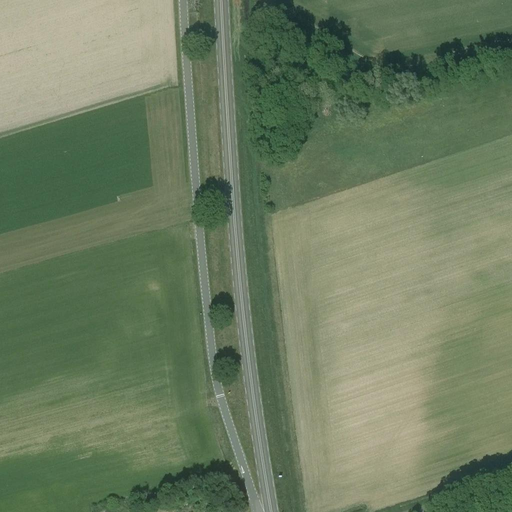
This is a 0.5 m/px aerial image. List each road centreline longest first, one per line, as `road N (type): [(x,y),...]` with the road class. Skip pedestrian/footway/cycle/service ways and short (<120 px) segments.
road 1 (unclassified): [(182,0),(209,343),(254,511)]
road 2 (primary): [(270,511),(238,273),(223,0)]
